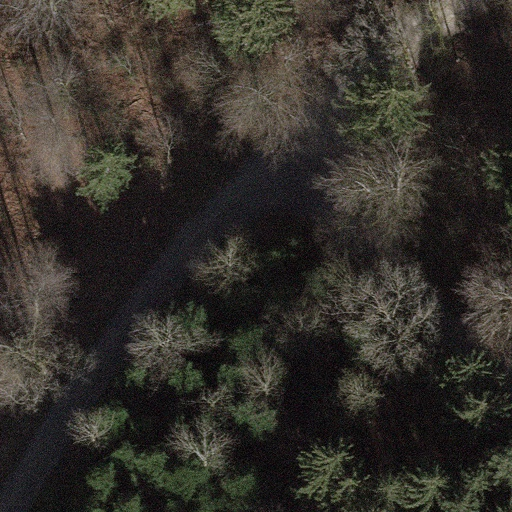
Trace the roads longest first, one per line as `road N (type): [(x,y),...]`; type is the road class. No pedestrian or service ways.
road 1 (track): [(469,0),(395,53),(59,416),(13,511)]
road 2 (track): [(511,388),(275,177)]
